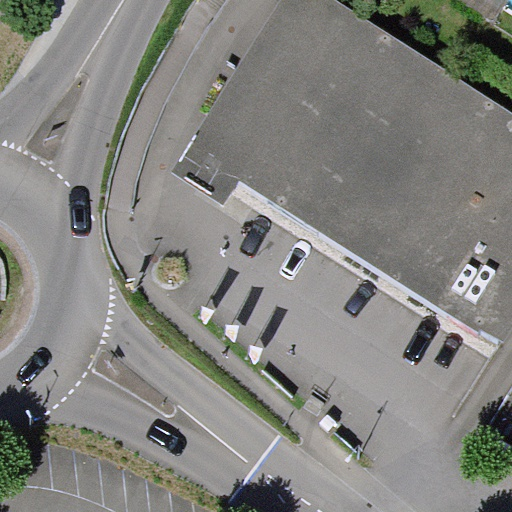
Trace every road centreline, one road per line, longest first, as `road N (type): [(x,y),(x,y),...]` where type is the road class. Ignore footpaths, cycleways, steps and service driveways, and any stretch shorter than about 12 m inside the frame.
road 1 (residential): [(63,346),(321,511)]
road 2 (secondary): [(126,0),(23,187)]
road 3 (secondary): [(63,346),(78,276),(69,241),(23,187)]
